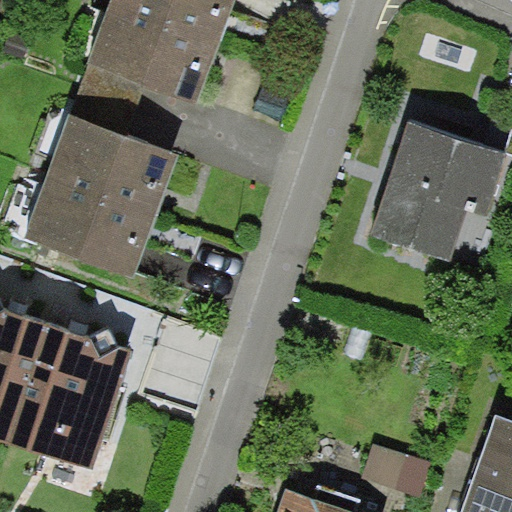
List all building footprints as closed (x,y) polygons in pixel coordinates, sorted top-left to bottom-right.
[(232,0),(113,0),(93,59),(146,79),(174,87),(185,55),(212,63),(232,0)] [(146,79),(93,59),(28,233),(135,273),(182,149),(127,129),(146,79)] [(505,150),(409,121),(376,231),(461,256),(474,211),(487,211),(505,150)] [(0,436),(9,440),(49,319),(4,305),(0,296),(0,436)] [(92,333),(49,319),(9,440),(90,467),(130,347),(118,343),(109,325),(92,333)] [(511,511),(511,413),(498,409),(460,511),(511,511)] [(435,460),(373,441),(362,475),(424,495),(435,460)] [(316,497),(286,487),(277,511),(366,511),(361,510),(365,498),(320,484),(316,497)]
